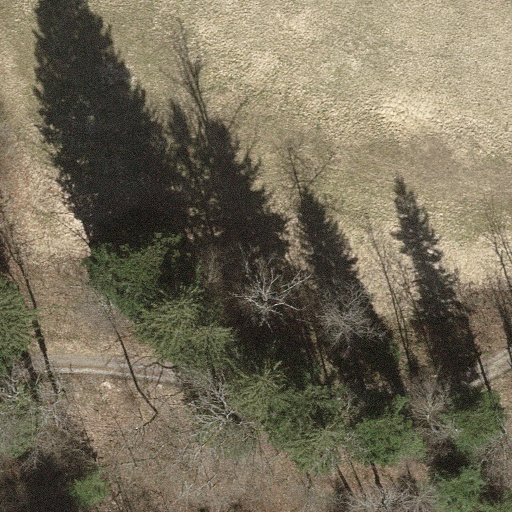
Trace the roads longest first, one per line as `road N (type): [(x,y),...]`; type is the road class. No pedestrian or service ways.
road 1 (track): [(511,190),(421,183),(0,14)]
road 2 (track): [(0,374),(131,368),(389,397),(447,389),(511,355)]
